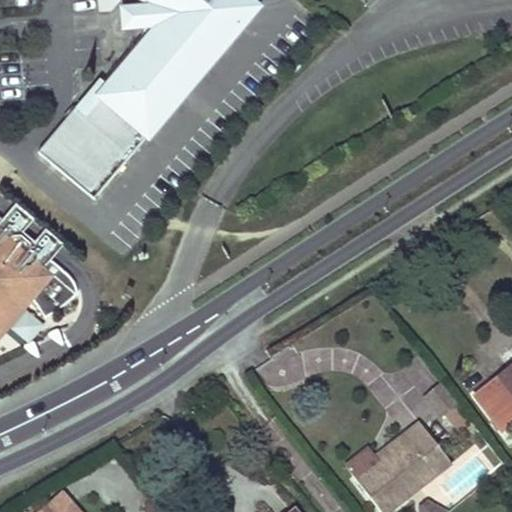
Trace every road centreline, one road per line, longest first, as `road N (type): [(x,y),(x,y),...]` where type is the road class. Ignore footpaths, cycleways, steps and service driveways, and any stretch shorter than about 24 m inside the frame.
road 1 (secondary): [(511,113),(145,353),(0,429)]
road 2 (secondary): [(0,465),(164,379),(272,300),(511,152)]
